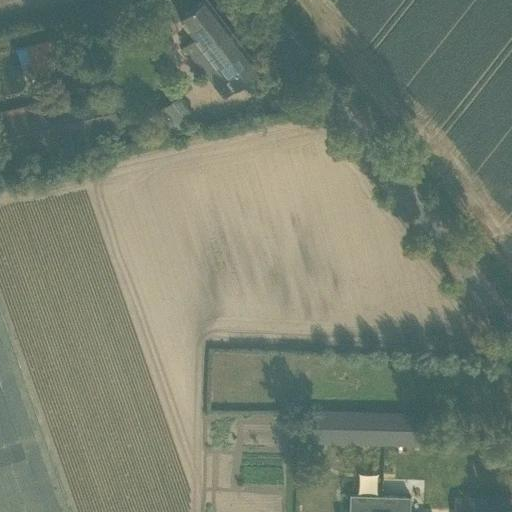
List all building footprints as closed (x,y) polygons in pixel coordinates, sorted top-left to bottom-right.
[(224,97),(260,70),(206,0),(202,0),(180,17),(195,38),(184,45),(224,97)] [(33,71),(62,63),(56,40),(27,47),(33,71)] [(118,127),(111,93),(0,117),(0,140),(3,152),(118,127)] [(306,442),(426,445),(427,413),(307,410),(306,442)] [(350,494),(348,511),(409,511),(410,496),(350,494)] [(454,496),(453,511),(503,511),(504,498),(454,496)]
